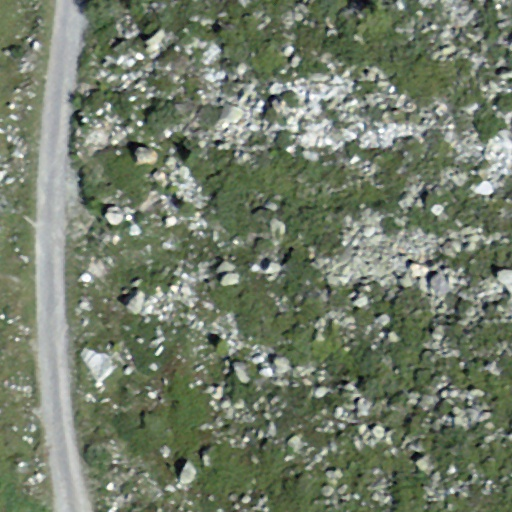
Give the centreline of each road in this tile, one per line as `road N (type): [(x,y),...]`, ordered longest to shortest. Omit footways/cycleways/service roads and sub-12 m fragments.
road 1 (track): [(70,0),(53,133),(49,287)]
road 2 (track): [(49,287),(55,408),(74,511)]
